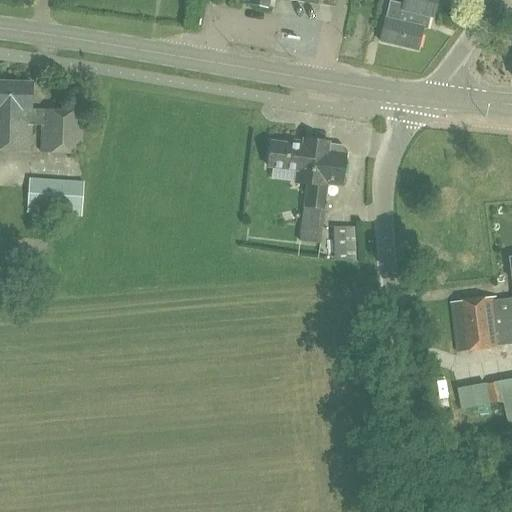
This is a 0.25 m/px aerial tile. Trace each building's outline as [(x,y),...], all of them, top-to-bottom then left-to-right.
[(380,42),(418,51),(426,16),(433,18),(437,0),(404,0),(403,5),(394,2),(392,11),(388,10),(380,42)] [(41,153),(81,154),(83,112),(31,110),(32,84),(0,82),(0,151),(30,153),(31,125),(42,126),(41,153)] [(300,242),(320,244),(327,185),(342,187),(346,153),(341,146),(329,145),(329,144),(303,140),(303,142),(289,141),(288,144),(272,142),(271,149),(268,149),(267,160),(270,160),(269,168),(296,171),(295,182),(307,184),(300,242)] [(85,182),(31,179),(29,214),(82,217),(85,182)] [(334,227),(335,261),(346,261),(364,260),(364,227),(346,227),(334,227)] [(451,303),(457,352),(501,347),(501,346),(511,344),(511,298),(495,301),(495,297),(451,303)] [(511,379),(485,385),(494,431),(511,427),(511,379)]
